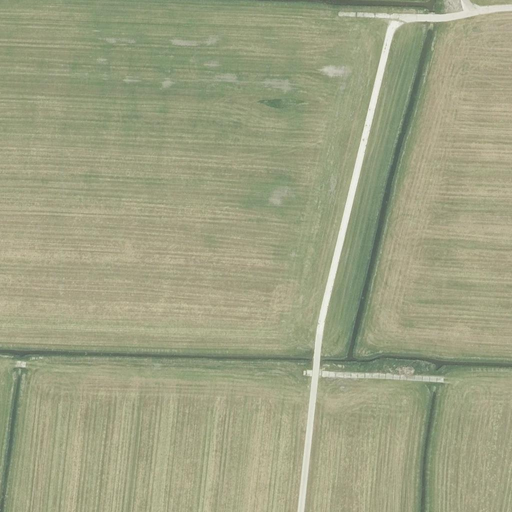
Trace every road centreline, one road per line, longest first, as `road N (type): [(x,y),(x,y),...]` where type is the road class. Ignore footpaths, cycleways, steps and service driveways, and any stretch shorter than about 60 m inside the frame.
road 1 (track): [(511,7),(395,24),(320,329),(315,373),(443,380)]
road 2 (track): [(300,511),(315,373)]
